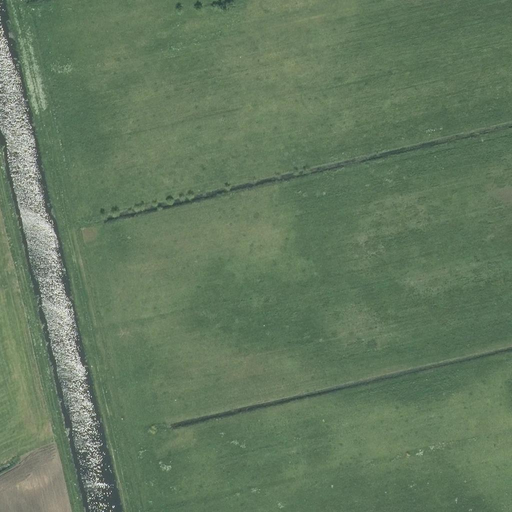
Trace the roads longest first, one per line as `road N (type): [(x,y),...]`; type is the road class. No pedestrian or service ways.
road 1 (track): [(18,0),(129,511)]
road 2 (track): [(0,176),(77,511)]
